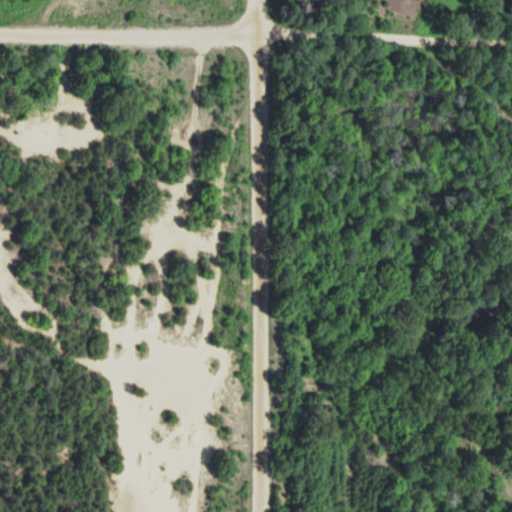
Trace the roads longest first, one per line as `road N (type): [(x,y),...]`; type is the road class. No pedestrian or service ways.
road 1 (residential): [(0,26),(511,37)]
road 2 (residential): [(253,511),(257,0)]
